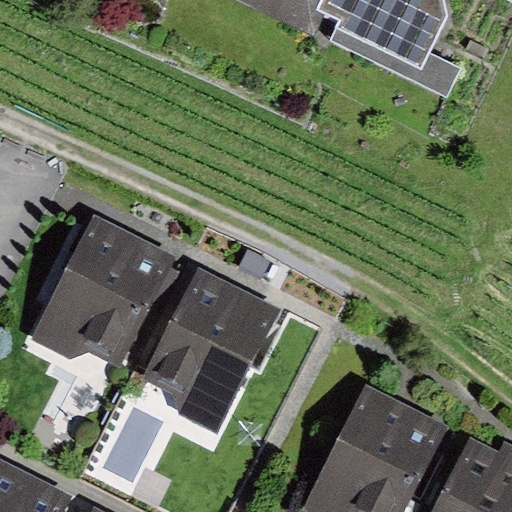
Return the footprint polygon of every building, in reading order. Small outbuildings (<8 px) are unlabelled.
[(239,0),(313,34),(326,7),(328,0),(239,0)] [(440,0),(328,0),(326,7),(339,13),(325,42),(447,98),(460,68),(427,52),(443,17),(440,0)] [(95,212),(33,337),(73,357),(93,349),(123,363),(177,253),(95,212)] [(249,248),(240,266),(262,278),(272,260),(249,248)] [(283,306),(201,265),(145,375),(175,391),(181,412),(220,432),(283,306)] [(368,384),(307,507),(316,511),(405,511),(449,424),(368,384)] [(473,434),(433,511),(511,511),(511,443),(507,441),(503,449),(473,434)] [(0,459),(0,511),(63,511),(72,495),(0,459)]
